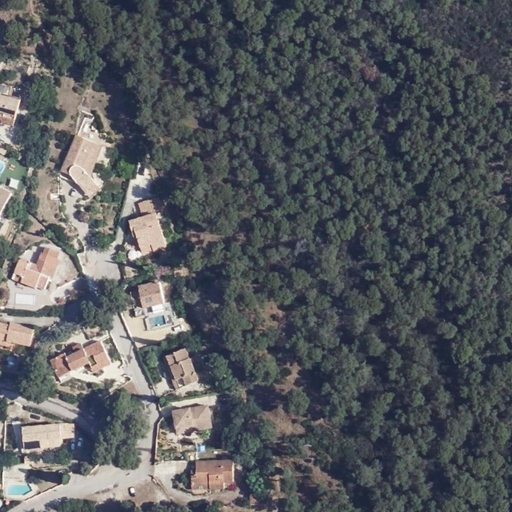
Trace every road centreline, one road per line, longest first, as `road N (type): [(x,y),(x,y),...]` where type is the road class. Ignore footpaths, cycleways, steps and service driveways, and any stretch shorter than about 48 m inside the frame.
road 1 (residential): [(111,294),(152,401),(145,449),(126,474),(104,483)]
road 2 (residential): [(104,483),(108,450),(81,415),(0,387)]
